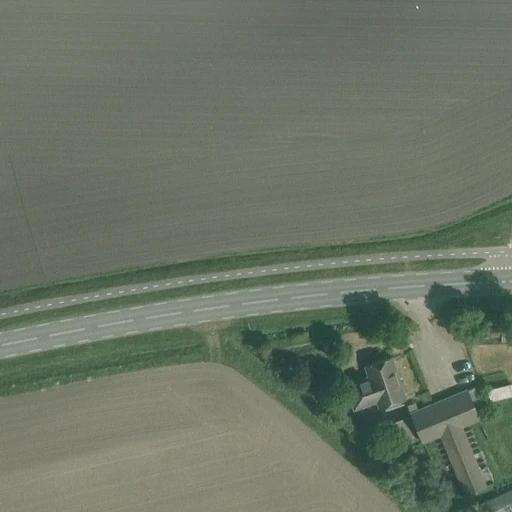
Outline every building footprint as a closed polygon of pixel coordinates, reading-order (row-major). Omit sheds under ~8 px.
[(497,337),(496,328),(466,330),(466,339),(497,337)] [(405,398),(392,357),(364,366),(368,377),(345,384),(353,409),(376,401),(378,407),(405,398)] [(511,395),(511,393),(510,384),(486,390),(489,401),(511,395)] [(480,405),(473,388),(409,414),(422,444),(433,440),(457,498),(491,484),(466,425),(479,419),(474,407),(480,405)] [(511,511),(511,480),(494,490),(497,496),(479,504),(483,511),(511,511)]
